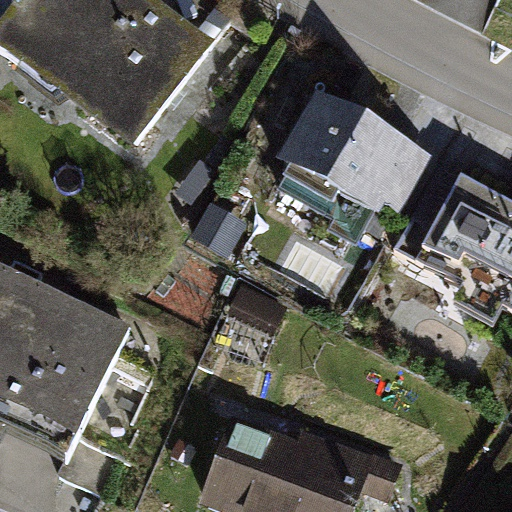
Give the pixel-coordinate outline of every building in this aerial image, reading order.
[(0,0),(0,19),(2,21),(0,23),(0,40),(133,144),(213,43),(157,0),(0,0)] [(317,93),(277,164),(289,171),(285,178),(288,179),(282,190),(338,222),(332,233),(356,247),(374,214),(380,217),(384,211),(397,219),(432,158),(366,121),(317,93)] [(511,208),(441,169),(395,251),(462,288),(450,309),(491,332),(504,308),(511,312),(511,208)] [(211,205),(193,238),(229,257),(247,224),(211,205)] [(133,343),(0,277),(0,435),(71,470),(133,343)] [(301,445),(234,422),(203,508),(213,511),(356,511),(363,494),(388,503),(400,467),(306,433),(301,445)]
